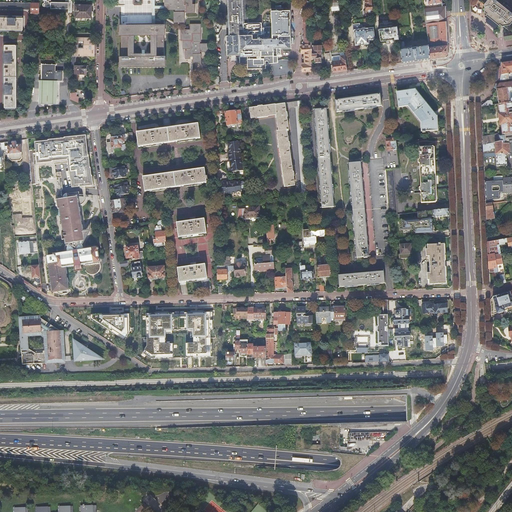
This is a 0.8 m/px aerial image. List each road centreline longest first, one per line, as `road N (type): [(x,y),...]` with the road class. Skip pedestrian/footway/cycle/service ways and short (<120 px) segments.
road 1 (motorway): [(0,441),(173,448),(511,480)]
road 2 (motorway): [(511,411),(0,417)]
road 3 (residential): [(463,363),(153,372),(54,302)]
road 4 (residential): [(470,292),(120,302)]
road 5 (motorway): [(0,454),(298,491)]
road 6 (primary): [(96,119),(299,93)]
road 7 (primary): [(297,79),(96,111)]
road 8 (residential): [(120,302),(96,119)]
road 9 (secondary): [(470,292),(463,128)]
road 10 (primary): [(299,93),(454,72)]
road 11 (primary): [(452,59),(297,79)]
